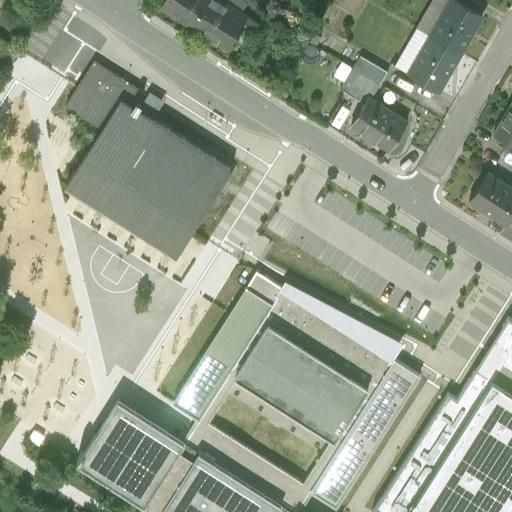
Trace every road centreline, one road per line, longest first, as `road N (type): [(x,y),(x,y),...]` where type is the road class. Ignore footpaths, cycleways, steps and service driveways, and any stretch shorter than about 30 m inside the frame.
road 1 (residential): [(413,205),(116,15)]
road 2 (residential): [(413,205),(511,35)]
